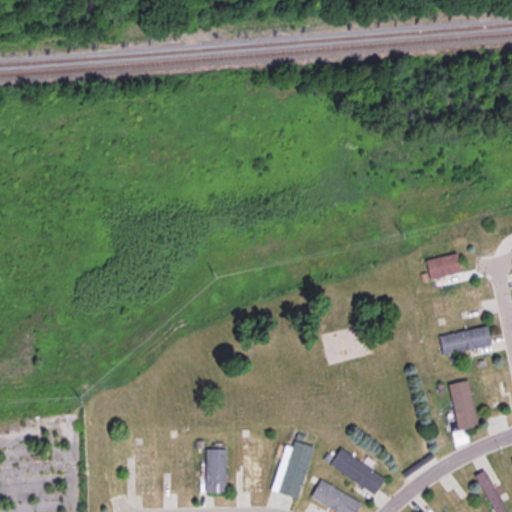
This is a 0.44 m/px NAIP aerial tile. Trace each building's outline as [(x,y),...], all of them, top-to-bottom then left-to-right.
[(454,253),(423,261),(428,280),(459,272),(454,253)] [(488,346),(485,327),(437,335),(440,355),(488,346)] [(455,431),(475,427),(466,381),(446,385),(455,431)] [(259,438),(240,438),(240,493),(259,493),(259,438)] [(294,499),(311,447),(286,439),(269,491),(294,499)] [(223,449),(203,449),(203,492),(223,492),(223,449)] [(371,495),(382,479),(337,449),(327,465),(371,495)]
